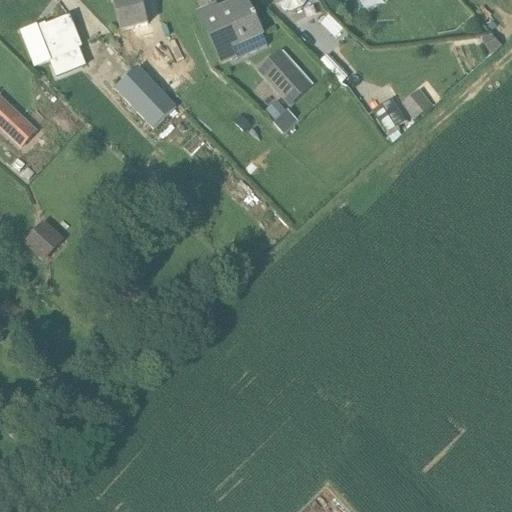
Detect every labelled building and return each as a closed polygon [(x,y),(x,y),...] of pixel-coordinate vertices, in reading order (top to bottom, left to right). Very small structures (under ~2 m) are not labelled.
[(147,25),(148,25),(141,0),(119,0),(113,2),(121,32),(131,29),(134,42),(150,37),(147,25)] [(254,19),(256,18),(254,14),(253,15),(245,0),(244,0),(229,7),(230,11),(219,16),(216,9),(199,17),(221,62),(234,56),(231,51),(262,36),(254,19)] [(50,60),(81,47),(69,18),(38,30),(37,27),(22,33),(35,68),(50,62),(50,60)] [(480,39),(491,55),(501,46),(492,36),(480,39)] [(141,65),(170,95),(186,80),(157,50),(141,65)] [(310,88),(279,54),(260,71),(290,106),(310,88)] [(177,108),(138,67),(114,90),(153,131),(177,108)] [(432,107),(423,95),(405,110),(415,121),(432,107)] [(392,100),(371,113),(385,134),(406,121),(392,100)] [(266,111),(275,122),(286,112),(277,101),(266,111)] [(20,118),(8,107),(0,116),(0,132),(4,136),(20,118)] [(299,124),(288,112),(273,124),(284,137),(299,124)] [(25,166),(18,160),(13,167),(19,173),(25,166)] [(36,175),(28,169),(22,177),(30,183),(36,175)] [(8,301),(0,311),(0,314),(19,329),(28,317),(8,301)] [(33,378),(44,386),(55,370),(44,362),(33,378)] [(12,428),(7,434),(17,441),(21,435),(12,428)]
